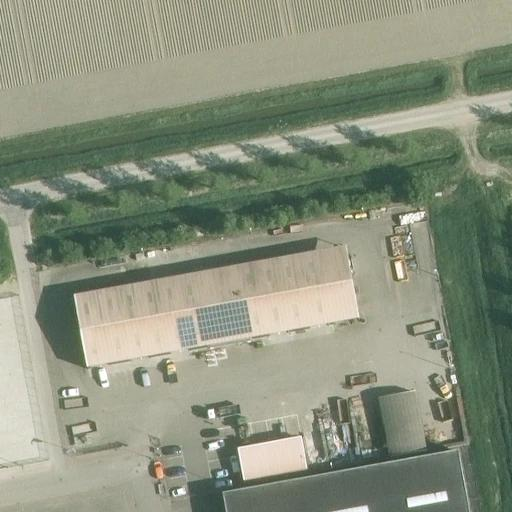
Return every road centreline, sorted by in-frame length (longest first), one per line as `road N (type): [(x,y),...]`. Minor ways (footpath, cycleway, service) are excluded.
road 1 (unclassified): [(511,98),(3,191)]
road 2 (unclassified): [(67,487),(3,191)]
